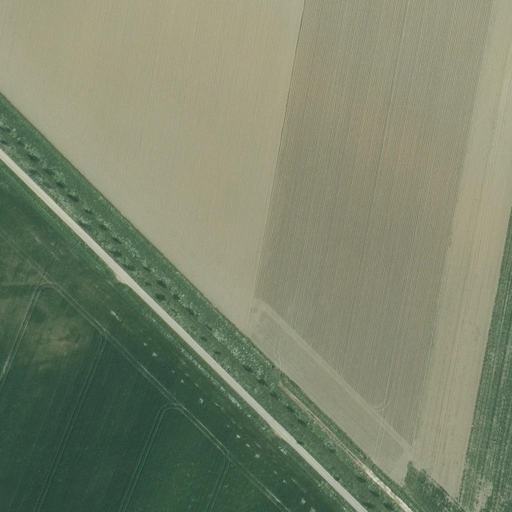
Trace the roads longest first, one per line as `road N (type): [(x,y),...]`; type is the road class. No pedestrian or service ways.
road 1 (unclassified): [(359,511),(0,154)]
road 2 (track): [(411,511),(277,377)]
